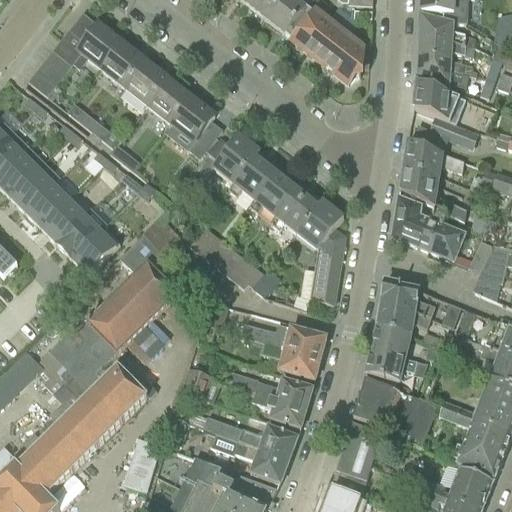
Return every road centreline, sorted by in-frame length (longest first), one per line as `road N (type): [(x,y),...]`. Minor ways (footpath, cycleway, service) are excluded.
road 1 (residential): [(379,166),(328,156),(134,0)]
road 2 (residential): [(298,511),(327,442),(362,267)]
road 3 (residential): [(379,166),(392,0)]
road 4 (residential): [(511,327),(362,267)]
